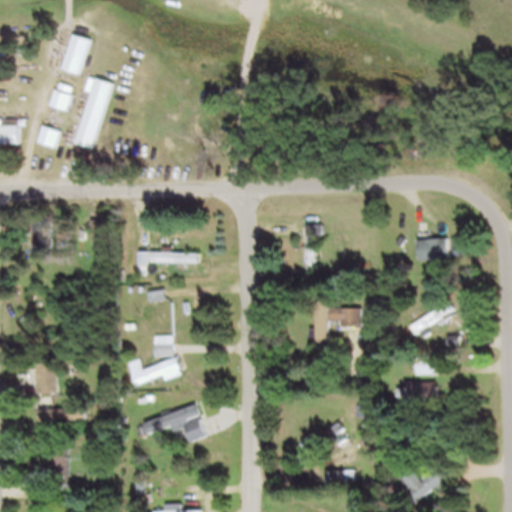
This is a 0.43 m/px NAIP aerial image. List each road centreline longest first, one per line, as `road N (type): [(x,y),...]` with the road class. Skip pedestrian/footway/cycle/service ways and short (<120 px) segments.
road 1 (residential): [(475,203),(446,192),(268,190),(0,203)]
road 2 (residential): [(254,511),(250,195)]
road 3 (residential): [(511,385),(506,246),(494,219),(475,203)]
